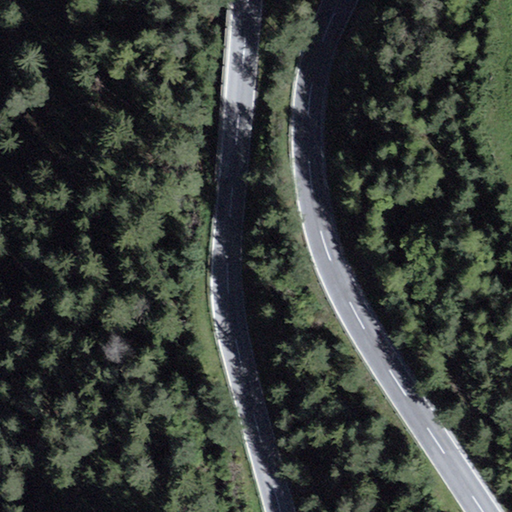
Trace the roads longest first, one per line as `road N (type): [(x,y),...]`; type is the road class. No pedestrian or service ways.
road 1 (primary): [(485,511),(367,328),(318,222),(308,112),(317,48),(339,0)]
road 2 (primary): [(248,0),(227,276),(237,347),(282,511)]
